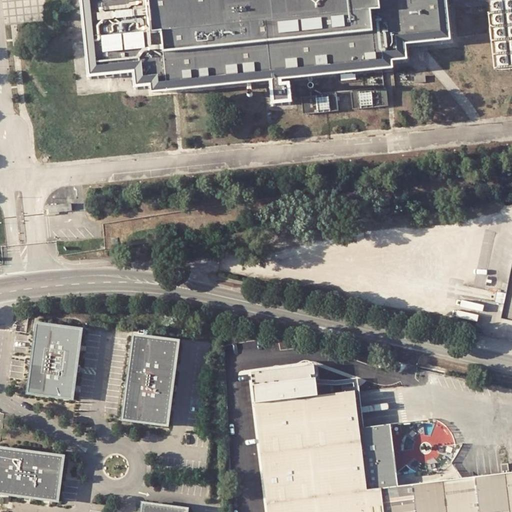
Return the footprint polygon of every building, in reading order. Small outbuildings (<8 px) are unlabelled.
[(82,0),(88,77),(133,73),(135,83),(150,82),(151,89),(271,74),(274,104),(293,102),(291,78),(282,79),(280,72),(394,65),(393,53),(410,58),(410,44),(453,41),(449,0),(82,0)] [(511,0),(488,3),(496,73),(511,71),(511,0)] [(343,74),(344,80),(357,78),(356,72),(343,74)] [(351,93),(353,109),(387,106),(385,89),(351,93)] [(302,97),(304,112),(339,109),(337,93),(302,97)] [(71,203),(59,204),(60,212),(72,211),(71,203)] [(60,212),(59,204),(49,205),(50,213),(60,212)] [(511,267),(502,316),(511,317),(511,267)] [(82,324),(35,319),(34,334),(27,383),(27,392),(73,398),(74,391),(82,324)] [(151,419),(167,421),(169,404),(179,337),(134,331),(122,415),(151,419)] [(251,373),(266,511),(511,511),(511,472),(509,473),(501,474),(465,478),(400,486),(370,489),(362,426),(357,393),(318,397),(313,366),(251,373)] [(390,423),(362,426),(370,489),(400,486),(392,423),(390,423)] [(0,490),(59,497),(63,452),(0,445),(0,490)] [(501,474),(509,473),(508,463),(500,464),(501,474)]
